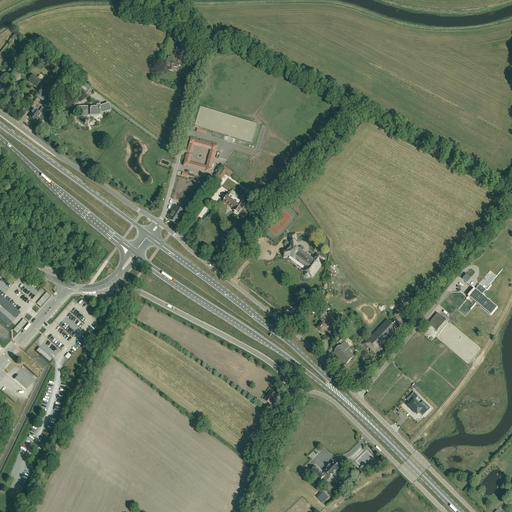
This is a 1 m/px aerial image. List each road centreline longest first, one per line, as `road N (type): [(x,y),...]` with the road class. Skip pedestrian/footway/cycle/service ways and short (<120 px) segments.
road 1 (unclassified): [(475,511),(281,321),(159,222)]
road 2 (primary): [(376,429),(304,356),(149,234)]
road 3 (primary): [(134,253),(376,429)]
road 4 (unclassified): [(23,511),(134,289)]
road 5 (track): [(355,394),(511,213)]
road 6 (unclassified): [(444,511),(330,399),(294,393)]
road 7 (unclassified): [(294,393),(275,365),(134,289)]
road 8 (unclassified): [(159,222),(0,113)]
road 9 (track): [(511,293),(481,355),(409,447)]
road 10 (primary): [(149,234),(0,125)]
road 11 (primary): [(0,137),(134,253)]
road 12 (residential): [(180,154),(204,44),(177,0)]
road 13 (unclassified): [(252,511),(294,393)]
